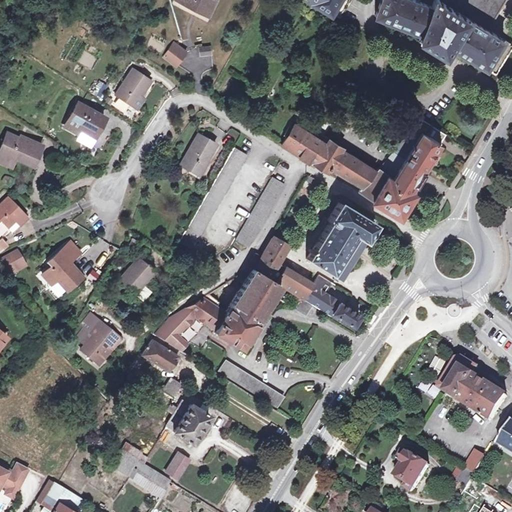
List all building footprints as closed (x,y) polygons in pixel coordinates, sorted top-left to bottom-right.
[(215,0),(174,0),(174,2),(203,16),(210,0),(215,0)] [(207,18),(215,0),(210,0),(203,16),(207,18)] [(334,18),(344,0),(305,0),(304,2),(334,18)] [(511,44),(488,29),(506,0),(379,0),(373,15),(421,33),(418,38),(445,54),(451,46),(496,74),(511,46),(511,44)] [(186,53),(173,44),(163,58),(176,67),(177,65),(186,53)] [(151,81),(132,69),(116,95),(131,106),(138,95),(141,97),(151,81)] [(97,95),(104,84),(96,80),(90,91),(97,95)] [(141,97),(138,95),(131,106),(134,107),(141,97)] [(93,137),(104,118),(78,103),(65,125),(78,132),(80,129),(93,137)] [(396,146),(383,161),(376,169),(368,177),(363,185),(359,191),(372,199),(372,200),(401,217),(416,192),(411,189),(444,133),(419,119),(414,127),(413,126),(396,146)] [(294,125),(281,146),(312,165),(313,166),(315,163),(327,171),(330,165),(363,185),(368,177),(376,169),(341,148),(342,147),(328,139),(325,144),(294,125)] [(15,141),(0,135),(0,134),(0,157),(8,161),(9,159),(25,166),(34,147),(16,139),(15,141)] [(216,146),(198,136),(181,167),(199,178),(216,146)] [(234,148),(181,244),(195,251),(247,156),(234,148)] [(307,174),(305,179),(324,191),(327,187),(307,174)] [(272,178),(237,242),(250,249),(285,185),(272,178)] [(243,196),(253,201),(256,196),(246,191),(243,196)] [(0,197),(0,232),(3,229),(7,232),(21,214),(0,197)] [(362,244),(374,225),(338,203),(326,221),(328,222),(311,250),(309,249),(307,252),(309,253),(305,259),(322,270),(330,275),(338,281),(362,244)] [(503,224),(496,214),(493,216),(500,226),(503,224)] [(227,246),(229,239),(218,237),(217,244),(227,246)] [(272,239),(261,257),(254,268),(253,269),(276,283),(289,291),(303,299),(312,285),(276,262),(285,247),(272,239)] [(82,252),(74,242),(70,245),(79,255),(82,252)] [(65,287),(80,274),(70,263),(79,255),(70,245),(50,263),(53,267),(46,274),(54,284),(59,280),(65,287)] [(17,247),(5,250),(10,268),(22,265),(17,247)] [(255,254),(249,264),(254,268),(261,257),(255,254)] [(156,273),(139,259),(120,282),(136,296),(137,295),(145,286),(156,273)] [(252,270),(226,314),(215,330),(214,332),(241,349),(258,321),(257,321),(278,286),(275,284),(252,270)] [(82,277),(80,274),(65,287),(68,290),(82,277)] [(303,299),(340,323),(342,320),(350,325),(358,314),(328,296),(335,284),(319,274),(312,285),(303,299)] [(145,302),(153,293),(145,286),(137,295),(145,302)] [(219,302),(208,293),(169,317),(155,335),(182,352),(206,325),(215,330),(226,314),(216,307),(219,302)] [(113,352),(123,340),(103,323),(99,328),(93,335),(88,331),(79,341),(88,347),(85,351),(101,365),(112,351),(113,352)] [(94,323),(88,331),(93,335),(99,328),(94,323)] [(0,348),(11,336),(0,326),(0,348)] [(153,336),(151,340),(179,356),(182,352),(155,335),(153,336)] [(179,356),(151,340),(142,355),(169,372),(179,356)] [(435,374),(443,360),(433,355),(425,369),(435,374)] [(455,362),(474,374),(479,367),(463,357),(457,358),(455,362)] [(223,359),(216,372),(275,406),(282,393),(223,359)] [(474,374),(455,362),(439,387),(446,391),(482,414),(480,416),(484,419),(486,416),(492,420),(507,395),(474,374)] [(431,397),(437,388),(421,378),(415,387),(431,397)] [(173,397),(180,387),(180,386),(171,381),(164,392),(173,397)] [(191,443),(208,415),(189,403),(188,404),(181,400),(165,426),(172,430),(171,431),(191,443)] [(511,421),(498,444),(511,452),(511,421)] [(478,450),(467,466),(477,471),(487,456),(478,450)] [(131,465),(134,460),(120,452),(117,456),(131,465)] [(416,488),(431,464),(411,452),(410,454),(406,452),(401,461),(404,463),(396,476),(407,482),(404,487),(412,491),(415,487),(416,488)] [(176,480),(189,460),(177,453),(165,473),(176,480)] [(19,461),(14,471),(24,477),(30,467),(19,461)] [(8,470),(0,465),(0,484),(1,482),(9,486),(16,491),(24,477),(14,471),(9,468),(8,470)] [(468,485),(473,476),(477,471),(467,466),(466,468),(460,465),(453,476),(468,485)] [(166,486),(169,481),(148,469),(145,474),(166,486)] [(48,506),(54,510),(59,503),(72,511),(81,499),(82,497),(61,484),(54,480),(37,500),(48,506)] [(9,486),(5,492),(13,497),(16,491),(9,486)] [(54,510),(53,511),(72,511),(59,503),(54,510)]
